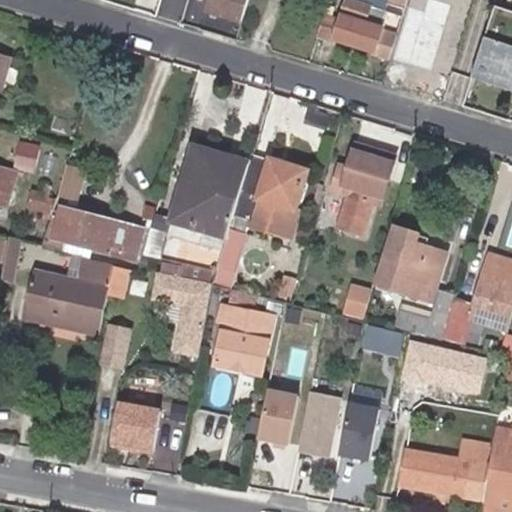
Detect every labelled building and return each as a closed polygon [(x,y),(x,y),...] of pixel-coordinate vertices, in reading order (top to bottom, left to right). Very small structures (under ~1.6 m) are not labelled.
[(209,0),(207,5),(256,21),(263,0),(209,0)] [(321,14),(314,36),(333,41),(335,33),(375,45),(372,53),(388,57),(394,34),(380,30),(387,9),(378,6),(379,0),(371,0),(370,4),(358,1),(357,0),(344,0),(339,20),(321,14)] [(401,9),(404,0),(385,0),(385,3),(401,9)] [(511,12),(490,7),(469,78),(511,90),(511,12)] [(430,15),(415,58),(436,64),(448,22),(430,15)] [(0,86),(1,87),(11,59),(0,55),(0,86)] [(379,203),(393,157),(355,145),(348,170),(339,168),(332,188),(347,193),(337,226),(361,234),(371,201),(379,203)] [(268,163),(250,157),(247,166),(232,214),(228,228),(242,232),(245,224),(290,237),(297,212),(294,209),(306,172),(269,159),(268,163)] [(215,272),(228,228),(232,214),(247,166),(221,158),(218,165),(195,158),(181,204),(178,203),(171,221),(152,215),(140,255),(215,272)] [(86,199),(93,166),(73,161),(65,194),(86,199)] [(0,203),(7,205),(17,174),(0,168),(0,203)] [(42,182),(39,195),(49,197),(45,209),(40,220),(49,223),(59,188),(42,182)] [(39,195),(31,193),(28,205),(45,209),(49,197),(39,195)] [(150,206),(142,204),(139,215),(147,218),(150,206)] [(89,246),(131,257),(138,232),(64,211),(57,235),(49,233),(47,244),(64,248),(66,240),(89,246)] [(410,244),(413,234),(388,226),(372,281),(412,292),(429,297),(441,253),(438,252),(423,248),(421,247),(410,244)] [(211,287),(231,292),(247,233),(242,232),(228,228),(215,272),(211,287)] [(425,237),(413,234),(410,244),(421,247),(425,237)] [(10,239),(1,281),(11,282),(20,241),(10,239)] [(66,240),(64,248),(63,252),(86,257),(89,246),(66,240)] [(452,297),(440,336),(462,343),(469,319),(503,330),(511,299),(511,260),(487,254),(474,303),(452,297)] [(57,257),(54,276),(73,279),(77,260),(57,257)] [(22,314),(98,330),(111,268),(77,260),(73,279),(54,276),(30,272),(22,314)] [(162,266),(160,275),(180,279),(182,271),(162,266)] [(126,295),(131,273),(117,270),(112,292),(126,295)] [(181,317),(176,349),(195,352),(207,286),(180,279),(158,274),(153,295),(171,299),(171,297),(190,301),(187,319),(181,317)] [(275,294),(286,296),(289,284),(278,282),(275,294)] [(355,314),(362,288),(352,285),(344,312),(355,314)] [(452,297),(453,293),(437,288),(431,312),(430,318),(398,307),(396,306),(394,311),(389,326),(439,341),(440,336),(452,297)] [(400,303),(398,307),(430,318),(431,312),(400,303)] [(329,315),(280,304),(279,311),(328,323),(329,315)] [(261,372),(272,316),(222,305),(219,319),(224,321),(216,363),(261,372)] [(399,335),(335,320),(334,325),(352,344),(396,355),(399,335)] [(120,365),(127,330),(112,327),(105,362),(120,365)] [(420,374),(461,383),(474,385),(477,367),(464,364),(443,360),(424,356),(426,346),(411,343),(403,381),(418,385),(420,374)] [(426,346),(424,356),(443,360),(445,350),(426,346)] [(305,408),(321,411),(330,413),(336,375),(369,381),(372,364),(324,353),(323,358),(307,355),(297,407),(305,408)] [(458,393),(461,383),(420,374),(418,385),(458,393)] [(389,458),(397,404),(356,397),(347,451),(389,458)] [(119,401),(111,441),(153,449),(161,409),(119,401)] [(318,423),(321,411),(305,408),(303,419),(318,423)] [(483,498),(481,506),(511,510),(511,429),(495,426),(489,462),(483,498)] [(483,498),(489,462),(405,447),(400,483),(432,489),(455,493),(483,498)] [(455,493),(432,489),(431,498),(454,503),(455,493)]
